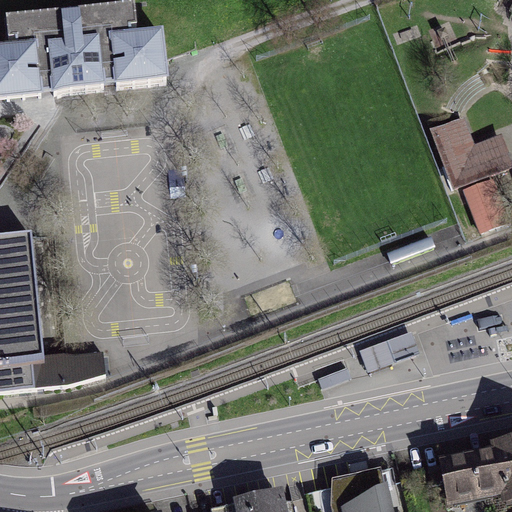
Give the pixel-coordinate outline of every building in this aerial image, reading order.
[(132,37),(131,31),(142,30),(139,7),(7,21),(10,44),(18,43),(19,49),(10,50),(0,50),(0,104),(172,86),(169,60),(167,33),(143,36),(132,37)] [(464,123),(431,135),(453,195),(511,173),(511,163),(503,138),(474,149),(464,123)] [(464,195),(482,238),(488,235),(511,226),(494,183),(464,195)] [(105,361),(44,367),(33,242),(0,244),(0,398),(70,392),(107,382),(105,361)] [(414,326),(363,345),(371,367),(422,349),(414,326)] [(511,444),(495,448),(496,455),(506,503),(508,510),(511,509),(511,444)] [(496,455),(441,467),(450,511),(459,511),(506,503),(496,455)] [(342,511),(405,511),(401,499),(394,473),(336,490),(342,511)] [(289,511),(286,495),(236,507),(237,511),(289,511)]
